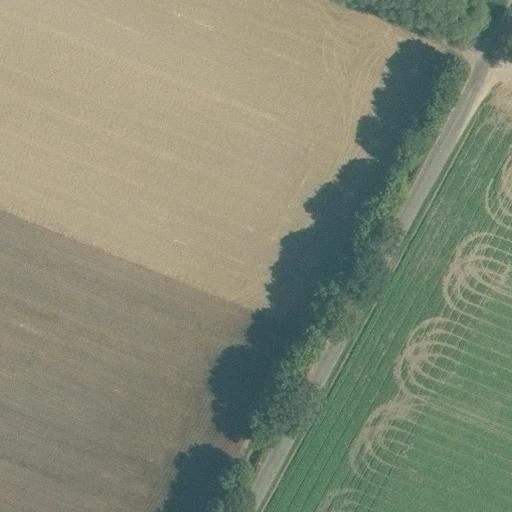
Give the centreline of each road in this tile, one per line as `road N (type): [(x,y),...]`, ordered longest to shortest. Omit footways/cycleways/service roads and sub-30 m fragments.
road 1 (unclassified): [(488,56),(243,511)]
road 2 (unclassified): [(488,56),(351,0)]
